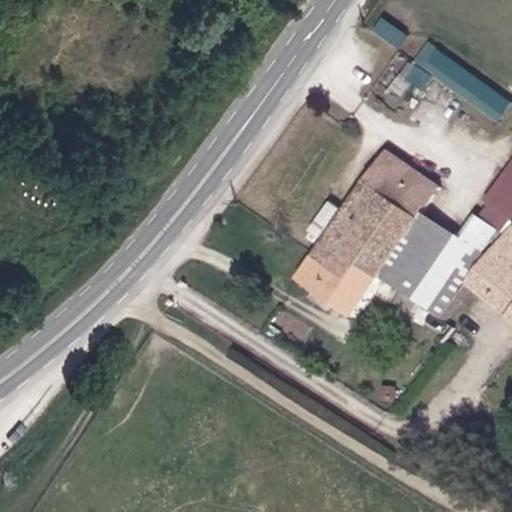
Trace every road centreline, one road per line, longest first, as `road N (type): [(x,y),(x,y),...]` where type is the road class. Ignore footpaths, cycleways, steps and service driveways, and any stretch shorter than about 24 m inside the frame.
road 1 (tertiary): [(0,377),(115,287),(192,197),(334,0)]
road 2 (track): [(455,511),(115,287)]
